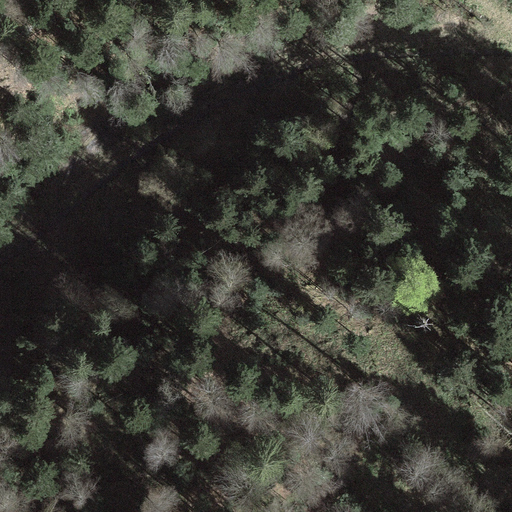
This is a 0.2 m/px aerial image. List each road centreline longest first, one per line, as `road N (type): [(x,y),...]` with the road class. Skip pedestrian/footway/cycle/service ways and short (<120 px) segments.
road 1 (track): [(145,427),(218,417),(296,427),(380,487),(398,511)]
road 2 (track): [(252,511),(236,477),(202,445),(145,427)]
